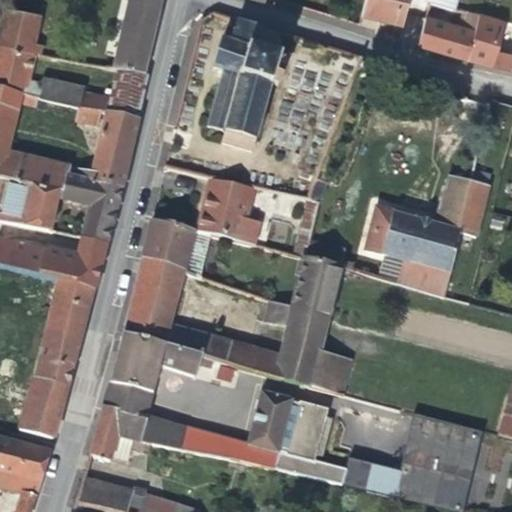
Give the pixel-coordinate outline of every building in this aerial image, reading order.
[(153,39),(162,2),(156,0),(128,0),(112,71),(116,72),(144,77),(153,39)] [(400,24),(405,0),(363,0),(360,15),(381,22),(393,25),(399,26),(400,24)] [(457,9),(458,0),(426,0),(426,1),(428,1),(457,9)] [(511,56),(497,52),(503,30),(511,32),(511,23),(462,10),(458,25),(425,16),(424,17),(417,45),(438,51),(466,59),(467,58),(510,72),(511,69),(511,64),(511,56)] [(33,48),(40,20),(7,12),(5,12),(0,31),(0,48),(32,56),(33,48)] [(284,66),(285,60),(277,58),(277,43),(278,34),(237,22),(229,43),(221,40),(211,72),(222,74),(206,129),(223,135),(225,136),(253,145),(269,88),(276,90),(280,77),(274,75),(277,65),(284,66)] [(30,67),(32,56),(0,48),(0,89),(38,99),(77,109),(82,93),(83,90),(43,80),(42,85),(26,81),(30,67)] [(142,92),(144,77),(116,72),(112,86),(142,92)] [(137,121),(143,94),(142,92),(112,86),(110,98),(105,115),(137,121)] [(7,153),(19,104),(35,108),(38,99),(0,89),(0,178),(1,179),(7,153)] [(105,115),(110,98),(82,93),(77,109),(100,114),(105,115)] [(96,128),(100,114),(77,109),(75,123),(96,128)] [(129,155),(137,121),(105,115),(98,146),(129,155)] [(253,145),(225,136),(223,135),(220,146),(250,156),(253,145)] [(128,162),(129,155),(98,146),(94,163),(126,169),(128,162)] [(14,182),(20,156),(7,153),(1,179),(14,182)] [(67,179),(69,169),(20,156),(14,182),(63,193),(67,179)] [(121,191),(126,169),(94,163),(92,173),(83,171),(83,172),(80,182),(121,191)] [(443,301),(458,236),(474,240),(490,179),(472,174),(467,187),(447,181),(432,226),(401,217),(375,210),(364,251),(383,257),(377,281),(443,301)] [(0,220),(49,232),(56,201),(61,201),(89,208),(115,214),(121,191),(80,182),(67,179),(63,193),(14,182),(1,179),(0,180),(0,220)] [(254,247),(260,225),(246,222),(254,189),(208,179),(201,206),(194,233),(211,237),(254,247)] [(113,221),(115,214),(89,208),(85,221),(111,227),(113,221)] [(106,246),(111,227),(85,221),(80,240),(106,246)] [(183,273),(193,233),(151,223),(146,240),(141,260),(183,273)] [(200,279),(211,237),(194,233),(193,233),(183,273),(200,279)] [(103,257),(106,246),(80,240),(77,257),(101,263),(103,257)] [(95,289),(101,263),(77,257),(45,248),(44,252),(0,241),(0,266),(94,289),(95,289)] [(337,269),(342,251),(306,242),(302,259),(337,269)] [(327,320),(338,270),(337,269),(302,259),(300,258),(290,310),(327,320)] [(179,289),(183,273),(141,260),(137,276),(179,289)] [(0,294),(51,307),(51,310),(45,310),(44,317),(49,318),(47,326),(83,332),(84,326),(94,289),(0,266),(0,294)] [(248,350),(176,329),(178,323),(171,321),(179,289),(137,276),(133,292),(123,337),(213,364),(225,368),(274,382),(309,390),(318,354),(327,320),(290,310),(269,303),(263,325),(286,328),(278,359),(248,350)] [(165,381),(167,371),(195,380),(198,367),(211,370),(213,364),(123,337),(109,387),(115,389),(151,396),(155,379),(165,381)] [(54,443),(79,349),(44,339),(33,381),(34,381),(25,413),(20,411),(4,401),(2,399),(0,397),(0,420),(10,427),(17,432),(54,443)] [(341,398),(350,361),(318,354),(309,390),(341,398)] [(511,436),(511,371),(496,433),(511,436)] [(148,411),(151,396),(115,389),(113,395),(111,403),(148,411)] [(312,466),(327,412),(298,404),(298,405),(291,404),(291,402),(259,394),(245,448),(277,456),(278,453),(284,455),(283,458),(312,466)] [(355,429),(362,404),(351,401),(346,425),(355,429)] [(146,419),(148,411),(111,403),(105,402),(102,411),(146,419)] [(140,445),(146,419),(102,411),(91,450),(89,459),(99,462),(99,464),(104,466),(104,464),(110,466),(111,460),(127,465),(131,453),(138,455),(148,458),(151,447),(140,445)] [(478,435),(411,417),(397,473),(391,499),(446,511),(459,511),(467,480),(478,435)] [(194,456),(199,435),(146,419),(140,445),(151,447),(194,456)] [(277,456),(245,448),(211,439),(199,435),(194,456),(227,463),(273,473),(277,456)] [(42,481),(50,456),(0,441),(0,491),(35,501),(42,481)] [(397,473),(347,460),(341,488),(391,499),(397,473)] [(100,511),(122,511),(129,494),(82,481),(75,505),(100,511)] [(140,511),(144,501),(146,495),(135,492),(134,495),(129,494),(122,511),(140,511)]
